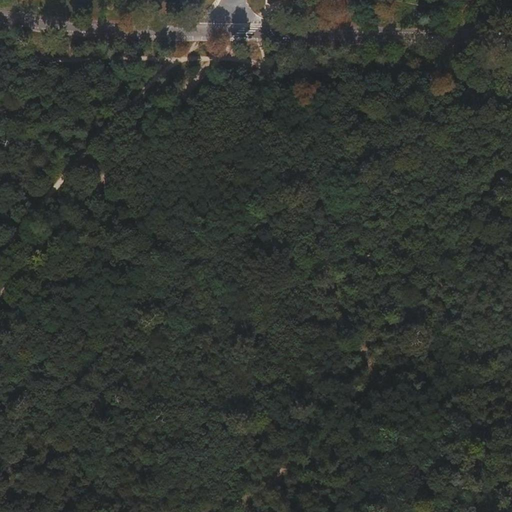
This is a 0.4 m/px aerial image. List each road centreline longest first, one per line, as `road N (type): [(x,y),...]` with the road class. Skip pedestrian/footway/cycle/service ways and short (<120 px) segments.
road 1 (unclassified): [(511,43),(0,18)]
road 2 (unknown): [(0,305),(236,40)]
road 3 (track): [(207,30),(117,116),(0,255)]
